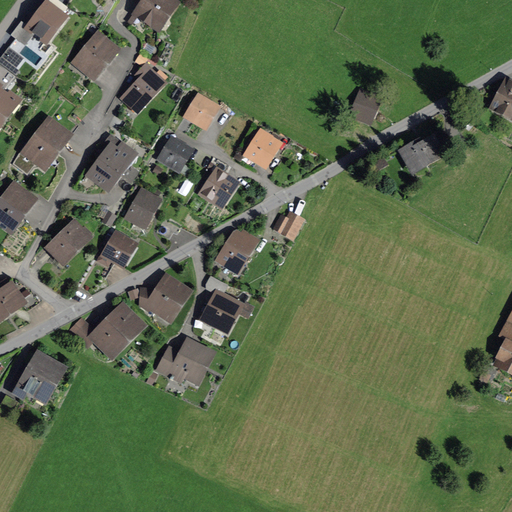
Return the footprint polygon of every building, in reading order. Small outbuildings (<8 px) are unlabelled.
[(57,0),(50,0),(49,1),(62,14),(66,10),(57,0)] [(146,0),(136,14),(142,18),(141,21),(143,24),(146,25),(149,23),(158,30),(175,4),(168,0),(146,0)] [(39,50),(64,18),(46,5),(22,36),(39,50)] [(98,37),(87,50),(104,64),(115,51),(98,37)] [(0,63),(12,73),(23,59),(9,49),(0,60),(0,63)] [(93,77),(104,64),(87,50),(76,63),(93,77)] [(141,80),(124,98),(129,103),(131,101),(138,108),(166,78),(159,72),(154,77),(149,73),(151,71),(145,65),(136,75),(141,80)] [(0,124),(9,112),(7,111),(17,99),(5,90),(14,78),(8,74),(0,84),(0,124)] [(511,87),(507,85),(495,108),(511,116),(511,87)] [(361,92),(351,115),(367,122),(378,99),(361,92)] [(193,109),(188,116),(204,126),(215,109),(213,109),(216,105),(209,101),(207,104),(199,99),(196,104),(193,102),(190,107),(193,109)] [(49,123),(26,153),(44,167),(76,125),(61,113),(52,126),(49,123)] [(248,145),(253,148),(248,154),(257,160),(258,157),(266,162),(277,146),(269,140),(271,137),(263,132),(256,142),(252,139),(248,145)] [(110,148),(100,161),(118,175),(134,154),(111,137),(105,145),(110,148)] [(420,142),(402,152),(413,171),(453,149),(449,141),(437,148),(433,140),(422,146),(420,142)] [(172,142),(161,159),(177,169),(188,152),(172,142)] [(240,161),(251,168),(255,162),(244,154),(240,161)] [(215,163),(212,161),(207,168),(217,174),(204,193),(213,199),(214,197),(222,202),(234,184),(223,177),(229,166),(217,159),(215,163)] [(108,188),(118,175),(100,161),(90,175),(108,188)] [(0,206),(0,222),(10,230),(32,201),(14,188),(0,206)] [(142,192),(128,217),(143,226),(153,210),(156,212),(161,203),(142,192)] [(291,216),(288,222),(282,232),(292,238),(301,221),(291,216)] [(275,229),(282,232),(288,222),(281,218),(275,229)] [(176,235),(180,228),(164,219),(157,233),(169,239),(172,233),(176,235)] [(73,224),(49,247),(63,262),(87,239),(87,238),(91,233),(85,227),(80,231),(73,224)] [(236,234),(219,262),(231,270),(233,267),(237,270),(257,239),(244,231),(240,237),(236,234)] [(111,245),(108,243),(91,271),(104,279),(115,261),(121,264),(134,243),(119,233),(111,245)] [(142,292),(140,307),(146,311),(148,308),(151,307),(169,319),(186,293),(167,280),(158,293),(142,292)] [(0,302),(7,313),(13,309),(14,311),(23,306),(27,311),(39,303),(30,291),(18,299),(6,282),(0,285),(0,302)] [(217,296),(205,320),(224,330),(237,306),(217,296)] [(81,320),(71,331),(87,347),(95,338),(111,354),(139,326),(123,310),(97,336),(81,320)] [(507,342),(496,363),(511,371),(511,317),(502,337),(511,342),(510,344),(507,342)] [(169,350),(159,369),(172,376),(175,371),(196,382),(211,354),(188,342),(180,356),(169,350)] [(30,402),(35,394),(44,399),(60,371),(38,358),(17,395),(30,402)] [(8,398),(0,411),(0,412),(9,418),(18,403),(8,398)]
